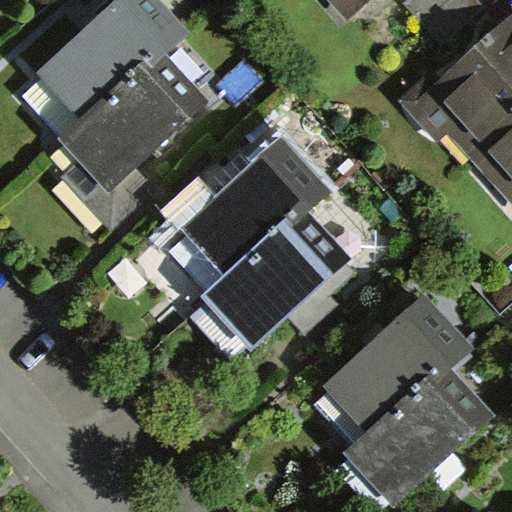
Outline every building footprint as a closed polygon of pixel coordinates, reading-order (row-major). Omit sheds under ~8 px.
[(144,0),(103,0),(32,70),(79,117),(171,28),(144,0)] [(332,0),(349,18),(368,0),(332,0)] [(485,9),(476,0),(407,0),(403,5),(441,48),(485,9)] [(450,134),(471,158),(511,121),(511,13),(465,56),(457,46),(399,99),(439,143),(450,134)] [(152,49),(58,139),(79,160),(60,178),(104,224),(143,186),(125,168),(198,98),(152,49)] [(511,202),(511,121),(471,158),(511,202)] [(254,156),(172,228),(216,278),(275,226),(299,205),(254,156)] [(320,277),(275,226),(216,278),(198,294),(243,345),(320,277)] [(417,300),(322,384),(364,430),(439,364),(458,347),(417,300)] [(484,415),(439,364),(364,430),(343,449),(388,500),(484,415)]
